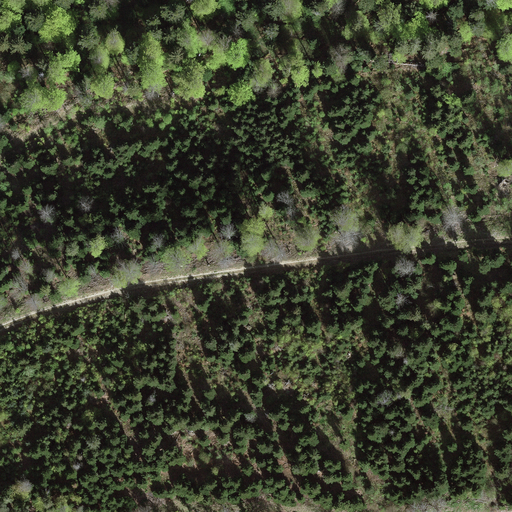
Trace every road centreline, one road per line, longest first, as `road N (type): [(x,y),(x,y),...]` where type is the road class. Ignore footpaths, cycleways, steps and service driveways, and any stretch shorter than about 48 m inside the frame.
road 1 (track): [(0,326),(154,282),(511,239)]
road 2 (track): [(61,117),(207,98)]
